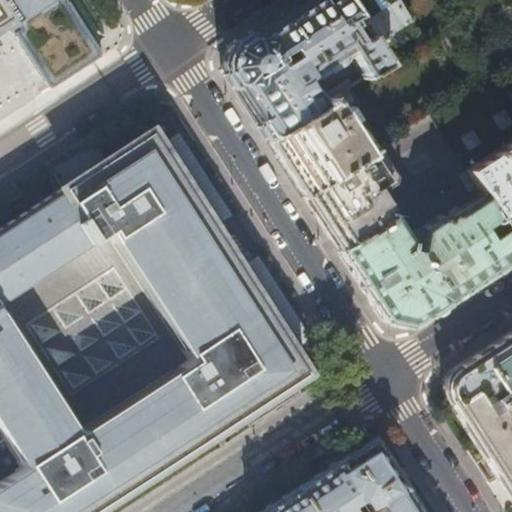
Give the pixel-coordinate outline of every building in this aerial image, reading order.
[(0,0),(0,30),(34,9),(35,11),(49,2),(48,0),(0,0)] [(353,17),(341,0),(298,0),(295,2),(227,46),(220,70),(265,141),(348,87),(353,84),(348,77),(316,98),(310,90),(308,89),(305,89),(300,83),(303,76),(307,82),(347,55),(362,78),(384,65),(371,45),(366,37),(355,44),(345,29),(349,27),(346,21),(353,17)] [(341,0),(353,17),(366,37),(371,45),(405,23),(390,0),(341,0)] [(348,87),(265,141),(282,166),(301,196),(369,153),(340,109),(345,105),(345,107),(357,100),(348,87)] [(392,137),(396,141),(430,118),(428,114),(392,137)] [(290,352),(247,286),(194,205),(165,158),(147,132),(127,144),(79,175),(0,226),(0,431),(22,465),(0,479),(0,511),(83,511),(184,446),(270,391),(301,370),(290,352)] [(511,141),(465,172),(478,193),(503,231),(511,225),(511,141)] [(369,153),(301,196),(320,225),(337,251),(390,216),(375,193),(387,184),(390,176),(373,150),(369,153)] [(511,258),(511,245),(503,231),(478,193),(456,208),(454,205),(445,211),(447,214),(439,219),(436,215),(403,236),(390,216),(337,251),(382,321),(406,327),(478,281),(511,258)] [(511,329),(495,340),(451,369),(449,371),(445,375),(441,383),(441,386),(441,393),(443,398),(505,493),(511,504),(511,329)] [(330,466),(330,467),(282,497),(258,511),(417,511),(396,477),(376,446),(375,447),(371,441),(368,444),(366,443),(336,462),(330,466)]
